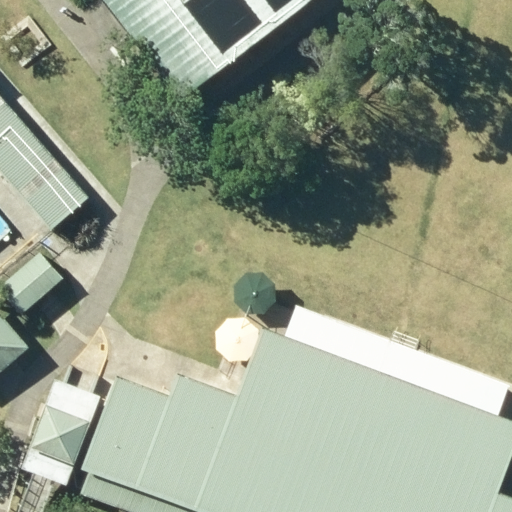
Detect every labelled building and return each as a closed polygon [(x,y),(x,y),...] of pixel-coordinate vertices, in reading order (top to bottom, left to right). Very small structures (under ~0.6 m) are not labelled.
[(108,0),(191,109),(331,0),(108,0)] [(0,172),(55,235),(96,199),(0,89),(0,172)] [(0,241),(15,229),(0,211),(0,241)] [(55,373),(24,454),(173,511),(511,511),(511,395),(264,299),(239,362),(142,325),(115,396),(55,373)] [(0,380),(34,352),(0,312),(0,380)]
